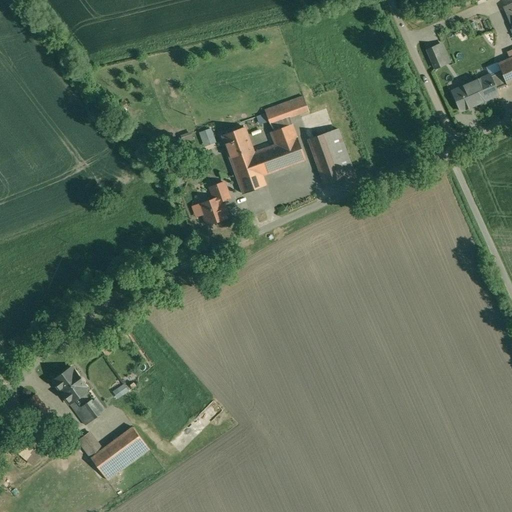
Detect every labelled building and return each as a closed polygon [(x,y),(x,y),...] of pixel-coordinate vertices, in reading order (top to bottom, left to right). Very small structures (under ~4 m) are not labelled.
[(511,83),(511,3),(503,7),(511,27),(511,50),(507,52),(510,59),(498,64),(507,86),(511,83)] [(437,70),(454,62),(445,42),(428,49),(437,70)] [(506,86),(499,70),(465,85),(474,105),(484,101),(483,100),(498,93),(496,90),(506,86)] [(302,96),(264,109),(270,125),(308,112),(302,96)] [(259,115),(262,124),(268,122),(265,112),(259,115)] [(232,162),(244,193),(265,185),(261,175),(306,158),(293,124),(270,133),(275,145),(232,162)] [(243,126),(222,134),(232,161),(254,153),(243,126)] [(213,127),(201,132),(206,146),(218,141),(213,127)] [(337,129),(308,139),(325,185),(354,174),(337,129)] [(210,187),(214,200),(219,198),(220,201),(229,198),(224,183),(219,184),(210,187)] [(219,198),(200,205),(207,225),(213,223),(226,218),(224,214),(226,213),(223,204),(221,205),(219,198)] [(76,378),(52,395),(80,434),(104,417),(76,378)] [(119,398),(131,391),(126,383),(114,391),(119,398)] [(34,408),(26,413),(45,440),(53,434),(34,408)] [(88,444),(78,451),(108,490),(149,459),(132,437),(101,461),(88,444)] [(43,465),(19,443),(10,454),(34,476),(43,465)]
